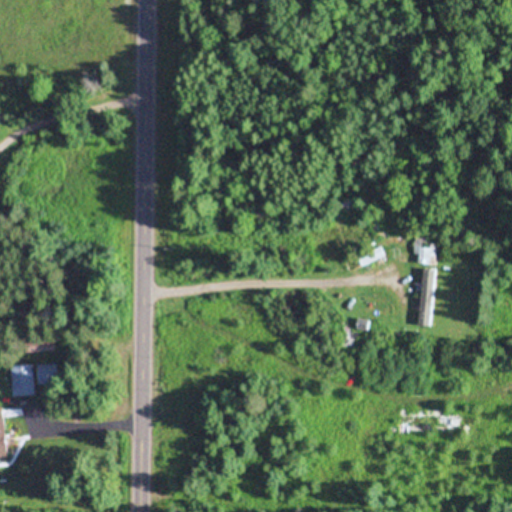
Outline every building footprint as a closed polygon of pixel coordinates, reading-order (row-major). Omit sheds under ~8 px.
[(438,264),(438,238),(417,238),(417,264),(438,264)] [(439,268),(428,268),(425,318),(436,318),(439,268)] [(51,357),(60,357),(60,342),(35,342),(35,353),(51,353),(51,357)] [(40,384),(61,384),(61,364),(40,364),(40,384)] [(15,397),(36,397),(36,365),(15,365),(15,397)] [(0,408),(0,459),(10,459),(8,408),(0,408)]
